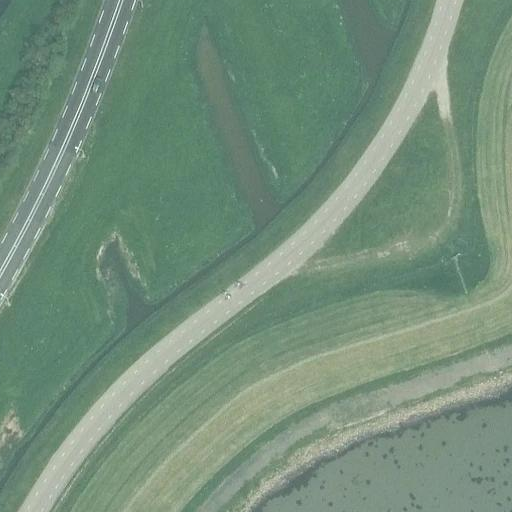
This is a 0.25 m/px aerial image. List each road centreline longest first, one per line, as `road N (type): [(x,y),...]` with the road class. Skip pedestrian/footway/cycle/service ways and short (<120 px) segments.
road 1 (unclassified): [(33,511),(115,400),(340,204),(409,101),(449,0)]
road 2 (track): [(266,273),(425,241),(443,230),(449,209),(434,49)]
road 3 (primary): [(0,274),(121,0)]
